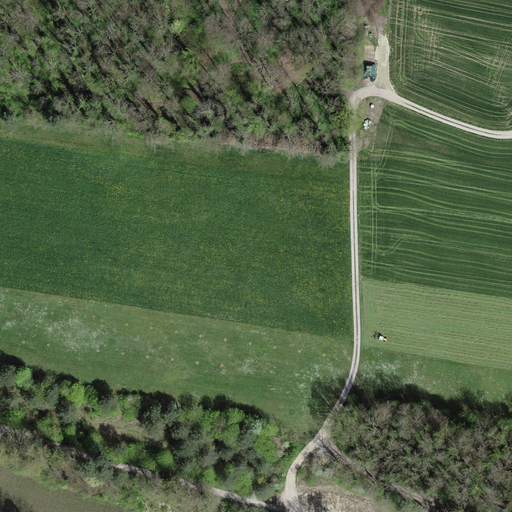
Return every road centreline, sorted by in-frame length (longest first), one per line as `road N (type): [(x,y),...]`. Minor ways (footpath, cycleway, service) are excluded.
road 1 (track): [(300,511),(289,478),(334,417),(357,351),(355,101),(378,91),(498,136),(511,134)]
road 2 (track): [(291,511),(0,427)]
road 3 (track): [(319,437),(355,468),(414,496),(511,508)]
